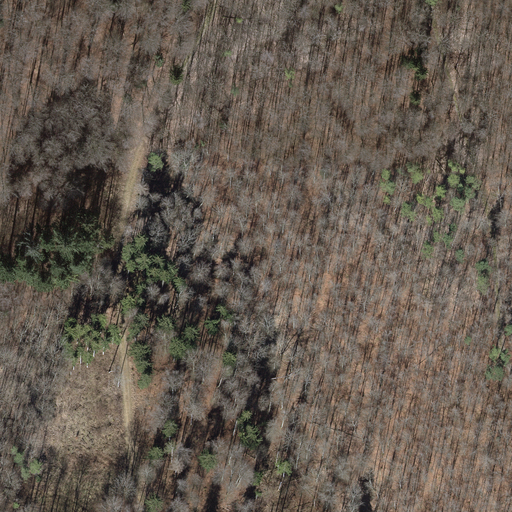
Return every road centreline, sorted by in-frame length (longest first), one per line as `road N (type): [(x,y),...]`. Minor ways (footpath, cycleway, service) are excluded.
road 1 (track): [(211,0),(154,111),(117,224),(116,305),(142,511)]
road 2 (track): [(511,361),(498,344),(489,242),(420,0)]
